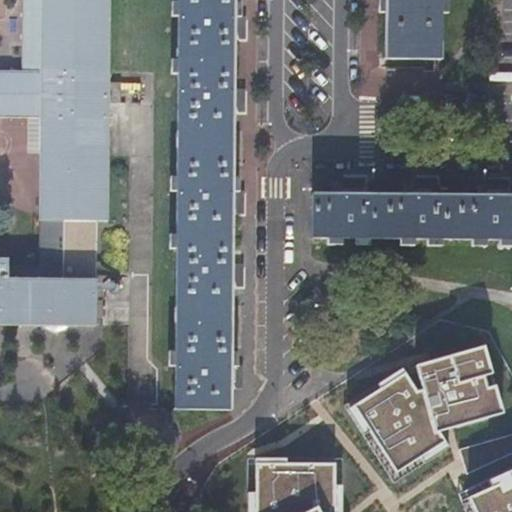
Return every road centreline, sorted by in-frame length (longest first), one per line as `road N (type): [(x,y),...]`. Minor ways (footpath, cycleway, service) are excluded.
road 1 (residential): [(161,511),(160,496),(177,467),(250,419),(270,384),(270,191),(286,158)]
road 2 (residential): [(511,112),(335,109)]
road 3 (residential): [(335,155),(511,157)]
road 4 (residential): [(270,0),(269,120),(286,158)]
